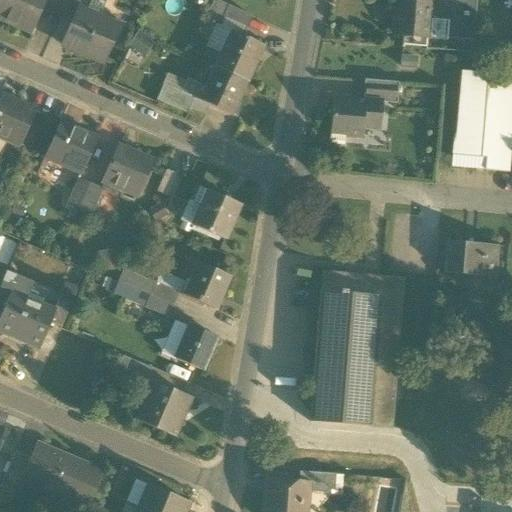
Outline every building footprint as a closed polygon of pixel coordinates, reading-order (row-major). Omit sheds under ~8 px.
[(0,0),(0,20),(31,34),(45,0),(0,0)] [(50,0),(49,5),(63,11),(67,0),(50,0)] [(67,0),(63,11),(62,11),(75,17),(79,9),(85,12),(90,0),(67,0)] [(99,0),(90,0),(85,12),(99,18),(105,3),(99,0)] [(401,46),(426,48),(427,37),(429,19),(448,21),(446,39),(471,42),(475,0),(439,0),(439,2),(430,1),(430,0),(398,0),(395,35),(402,36),(401,46)] [(212,14),(223,19),(228,7),(217,2),(212,14)] [(223,19),(244,28),(250,16),(228,7),(223,19)] [(112,24),(99,18),(85,12),(79,9),(75,17),(63,45),(82,53),(81,55),(102,64),(112,40),(106,38),(112,24)] [(429,19),(427,37),(446,39),(448,21),(429,19)] [(137,33),(130,48),(146,56),(153,41),(137,33)] [(225,46),(215,68),(246,83),(261,50),(233,37),(228,48),(225,46)] [(399,67),(413,69),(414,60),(400,58),(399,67)] [(247,83),(246,83),(215,68),(205,89),(200,87),(199,89),(194,100),(209,107),(230,117),(231,118),(232,116),(231,116),(245,84),(246,85),(247,83)] [(487,159),(486,171),(510,173),(511,150),(511,76),(460,72),(453,156),(487,159)] [(189,97),(194,100),(199,89),(168,75),(163,86),(189,98),(189,97)] [(382,103),(396,104),(398,83),(364,81),(363,101),(382,102),(382,103)] [(156,101),(182,113),(189,98),(163,86),(156,101)] [(182,113),(187,115),(194,100),(189,97),(189,98),(182,113)] [(0,139),(18,147),(33,112),(1,98),(0,99),(0,139)] [(345,137),(361,138),(362,129),(379,131),(382,103),(382,102),(363,101),(333,98),(330,132),(345,133),(345,137)] [(187,115),(202,122),(209,107),(194,100),(187,115)] [(34,152),(45,156),(58,127),(47,122),(34,152)] [(44,159),(81,175),(96,140),(59,124),(58,127),(45,156),(44,159)] [(103,183),(135,197),(150,162),(118,148),(103,183)] [(453,156),(452,168),(486,171),(487,159),(453,156)] [(156,193),(167,197),(177,175),(166,171),(156,193)] [(65,206),(78,211),(89,187),(76,181),(65,206)] [(101,192),(89,187),(78,211),(90,216),(101,192)] [(192,203),(201,207),(207,192),(199,188),(192,203)] [(238,205),(207,192),(201,207),(192,227),(223,240),(238,205)] [(179,222),(192,227),(201,207),(192,203),(188,201),(179,222)] [(447,275),(496,279),(499,247),(450,243),(447,275)] [(184,298),(214,311),(228,278),(198,265),(190,285),(185,297),(184,298)] [(117,283),(150,297),(155,284),(123,270),(117,283)] [(6,272),(4,277),(15,282),(10,292),(27,299),(34,284),(6,272)] [(185,297),(190,285),(160,273),(155,284),(177,293),(185,297)] [(369,426),(390,428),(402,280),(377,279),(377,283),(347,280),(347,276),(322,275),(321,293),(320,293),(318,309),(309,423),(369,427),(369,426)] [(0,286),(0,301),(5,304),(10,292),(15,282),(4,277),(0,286)] [(112,294),(145,309),(150,297),(117,283),(112,294)] [(177,293),(155,284),(150,297),(172,306),(177,293)] [(0,316),(0,333),(38,350),(50,323),(55,311),(54,311),(27,299),(10,292),(5,304),(0,316)] [(167,318),(172,306),(150,297),(145,309),(167,318)] [(50,323),(61,327),(70,305),(58,300),(54,311),(55,311),(50,323)] [(160,354),(175,360),(189,327),(174,321),(160,354)] [(175,360),(200,371),(214,338),(189,327),(175,360)] [(117,370),(145,382),(151,369),(122,357),(117,370)] [(138,423),(172,438),(188,398),(152,383),(151,384),(153,385),(142,409),(144,410),(138,423)] [(64,501),(85,509),(101,472),(100,471),(99,473),(53,454),(53,452),(37,446),(31,460),(23,481),(22,483),(44,492),(47,485),(67,494),(64,501)] [(0,486),(0,491),(10,496),(17,479),(23,481),(31,460),(14,453),(0,486)] [(307,492),(334,494),(335,475),(299,473),(298,485),(307,486),(307,492)] [(126,504),(142,511),(152,488),(135,481),(126,504)] [(262,511),(301,511),(302,504),(306,504),(307,492),(307,486),(298,485),(269,483),(268,495),(264,495),(262,511)] [(184,511),(188,504),(152,488),(142,511),(144,511),(184,511)]
